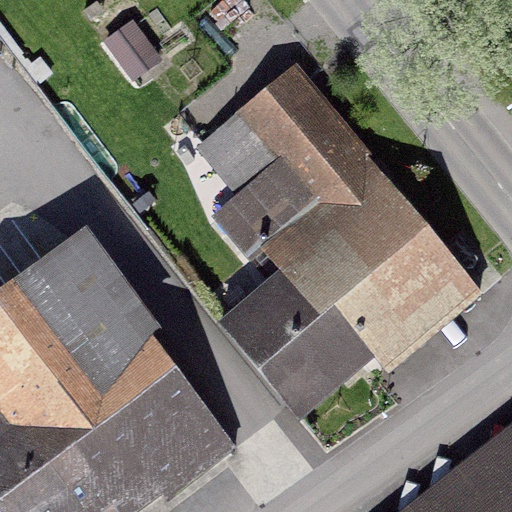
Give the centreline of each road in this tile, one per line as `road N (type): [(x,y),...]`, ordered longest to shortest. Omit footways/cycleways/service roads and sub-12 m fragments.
road 1 (tertiary): [(347,0),(511,203)]
road 2 (residential): [(315,511),(511,362)]
